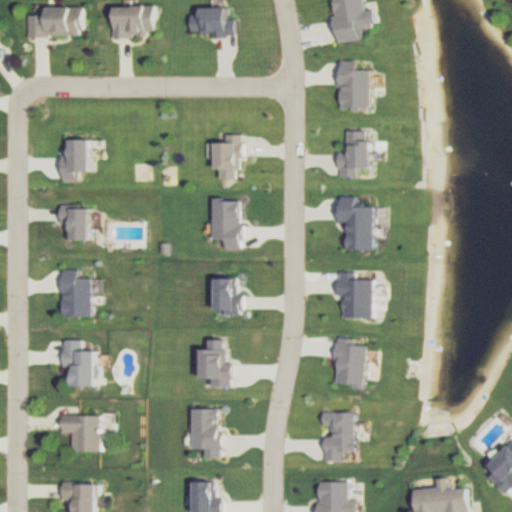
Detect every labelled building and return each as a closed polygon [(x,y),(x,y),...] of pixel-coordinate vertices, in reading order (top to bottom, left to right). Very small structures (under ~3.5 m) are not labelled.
[(340,43),(362,40),(361,28),(378,26),(376,10),(366,11),(364,0),(335,0),(338,16),(336,17),(340,43)] [(157,6),(117,7),(117,38),(150,38),(150,31),(157,31),(157,6)] [(32,36),(86,37),(86,7),(50,7),(50,16),(32,16),(32,36)] [(215,38),(239,38),(238,20),(229,20),(229,8),(202,8),(202,15),(194,16),(194,33),(215,32),(215,38)] [(372,71),(359,71),(359,61),(342,61),(342,87),(344,87),(344,109),(372,109),(372,71)] [(360,177),(360,169),(373,169),(374,141),(368,141),(368,131),(351,131),(351,153),(342,152),(342,176),(360,177)] [(223,179),(240,179),(240,169),(245,169),(246,135),(229,135),(229,143),(218,143),(218,171),(223,171),(223,179)] [(93,141),(72,140),(72,156),(66,156),(65,180),(82,181),(82,172),(92,172),(93,141)] [(376,251),(377,207),(359,207),(359,198),(343,197),(342,223),(351,223),(350,250),(376,251)] [(215,241),(228,241),(228,249),(246,248),(246,224),(243,224),(243,200),(215,200),(215,241)] [(93,241),(93,207),(65,206),(64,225),(74,225),(73,241),(93,241)] [(95,279),(82,279),(82,270),(67,270),(66,318),(94,318),(95,279)] [(375,319),(376,280),(358,280),(358,273),(342,272),(341,296),(346,296),(346,318),(375,319)] [(240,279),(218,279),(217,311),(227,311),(227,315),(245,316),(245,295),(240,295),(240,279)] [(339,385),(367,386),(369,346),(358,346),(358,339),(340,338),(338,360),(341,361),(339,385)] [(67,367),(75,367),(75,387),(100,387),(99,352),(85,352),(85,340),(67,341),(67,367)] [(203,379),(215,380),(214,388),(235,388),(236,364),(228,364),(228,341),(210,340),(210,351),(203,351),(203,379)] [(194,409),(194,450),(208,450),(208,457),(224,457),(223,409),(194,409)] [(358,413),(326,412),(326,425),(334,426),(333,438),(328,438),(327,462),(345,462),(345,452),(357,453),(358,413)] [(104,416),(66,416),(67,433),(75,433),(76,453),(104,452),(104,416)] [(491,478),(510,496),(511,493),(511,446),(492,467),(497,472),(491,478)] [(471,511),(469,487),(451,489),(450,479),(439,480),(440,488),(416,490),(417,511),(471,511)] [(196,483),(196,511),(226,511),(226,499),(219,499),(218,483),(196,483)] [(351,483),(321,483),(321,511),(359,511),(359,501),(351,501),(351,483)] [(77,511),(99,511),(100,484),(67,484),(66,500),(77,501),(77,511)]
